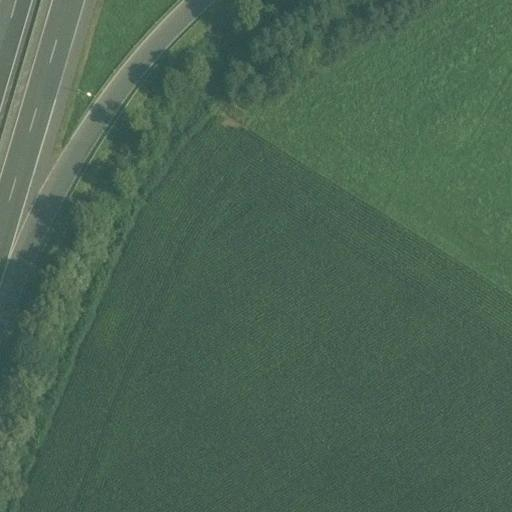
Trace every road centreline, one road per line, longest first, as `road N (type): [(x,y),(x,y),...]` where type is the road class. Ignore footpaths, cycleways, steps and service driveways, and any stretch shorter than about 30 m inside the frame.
road 1 (motorway): [(0,337),(40,219),(94,125),(144,55),(198,0)]
road 2 (motorway): [(0,225),(70,0)]
